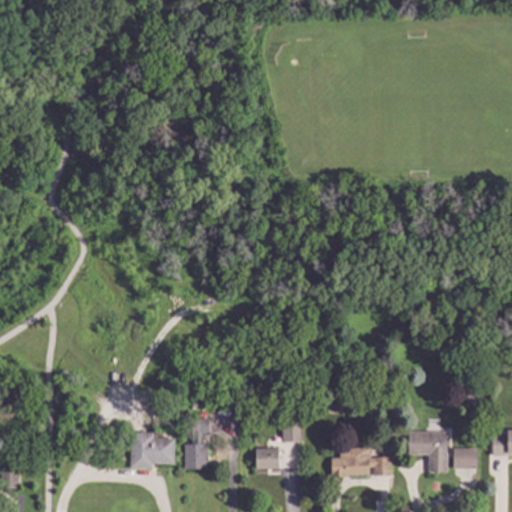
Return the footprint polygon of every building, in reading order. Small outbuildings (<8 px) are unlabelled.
[(479,405),(465,405),(465,394),(479,394),(479,405)] [(342,412),(332,412),(332,402),(342,402),(342,412)] [(208,437),(202,437),(202,445),(207,445),(207,462),(205,462),(205,470),(184,470),(184,446),(191,446),(191,420),(208,420),(208,437)] [(299,443),(281,443),(281,424),(299,424),(299,443)] [(511,456),(490,456),(491,435),(504,435),(504,431),(511,431),(511,456)] [(446,474),(427,474),(427,456),(407,456),(407,433),(446,433),(446,474)] [(153,434),(153,439),(173,440),(173,466),(151,465),(151,470),(129,469),(130,434),(153,434)] [(370,459),(372,459),(372,457),(389,457),(390,476),(372,477),(372,469),(368,469),(368,476),(346,476),(346,478),(330,478),(330,459),(339,459),(339,449),(369,448),(370,459)] [(475,469),(451,469),(451,448),(475,449),(475,469)] [(278,470),(255,470),(254,449),(277,449),(278,470)] [(0,472),(18,473),(17,489),(0,488),(0,472)]
